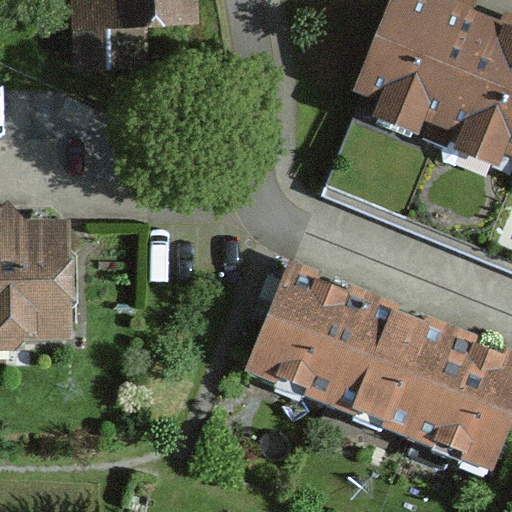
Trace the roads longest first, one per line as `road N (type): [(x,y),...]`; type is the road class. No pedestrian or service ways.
road 1 (residential): [(511,304),(279,211)]
road 2 (residential): [(243,0),(256,57),(255,150),(263,193),(279,211)]
